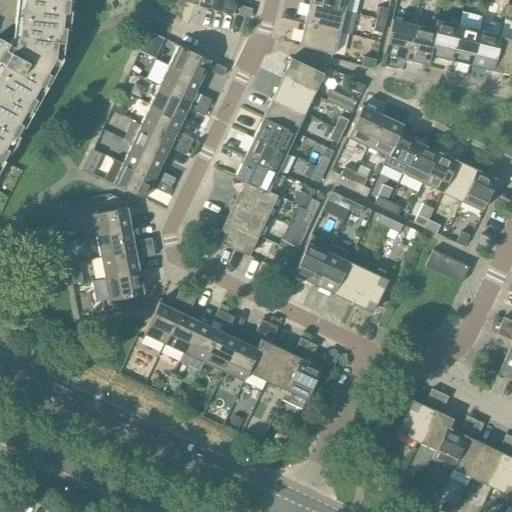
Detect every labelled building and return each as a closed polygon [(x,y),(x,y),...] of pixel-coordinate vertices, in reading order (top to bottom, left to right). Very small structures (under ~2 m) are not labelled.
[(0,161),(25,116),(58,58),(54,56),(56,40),(64,41),(68,0),(22,0),(19,36),(14,45),(0,36),(0,60),(3,63),(0,68),(0,161)] [(235,0),(198,0),(197,5),(232,13),(235,0)] [(309,0),(309,2),(344,11),(346,0),(309,0)] [(304,23),(339,32),(344,11),(309,2),(304,23)] [(240,5),(237,14),(250,17),(252,8),(240,5)] [(376,18),(385,21),(388,8),(379,6),(376,18)] [(385,21),(376,18),(373,31),(382,33),(385,21)] [(405,59),(414,24),(392,19),(383,54),(405,59)] [(430,55),(450,60),(458,25),(436,20),(434,29),(435,29),(428,55),(430,55)] [(339,32),(304,23),(299,45),(334,53),(339,32)] [(435,29),(434,29),(414,24),(405,59),(427,64),(430,55),(428,55),(435,29)] [(479,30),(458,25),(450,60),(470,65),(479,30)] [(470,65),(491,70),(500,35),(479,30),(470,65)] [(149,32),(140,52),(154,58),(163,39),(149,32)] [(491,70),(511,75),(511,38),(500,35),(491,70)] [(178,45),(168,65),(201,80),(206,69),(222,76),(226,68),(210,61),(210,60),(178,45)] [(363,56),(361,65),(373,68),(376,59),(363,56)] [(281,78),(314,94),(323,73),(291,58),(281,78)] [(191,100),(201,80),(168,65),(159,85),(191,100)] [(281,78),(272,98),(304,113),(314,94),(281,78)] [(353,80),(349,88),(360,94),(364,85),(353,80)] [(159,85),(150,104),(182,119),(191,100),(159,85)] [(331,90),(326,100),(338,106),(343,95),(331,90)] [(196,102),(208,108),(211,99),(200,94),(196,102)] [(272,98),(263,117),(295,133),(304,113),(272,98)] [(208,108),(196,102),(192,110),(204,116),(208,108)] [(173,139),(182,119),(150,104),(141,124),(173,139)] [(367,147),(382,114),(362,105),(347,137),(367,147)] [(367,147),(386,155),(387,156),(398,132),(399,133),(403,124),(382,114),(367,147)] [(334,127),(343,131),(348,120),(340,116),(334,127)] [(263,117),(254,137),(286,152),(295,133),(263,117)] [(164,158),(173,139),(141,124),(140,125),(130,121),(123,138),(132,143),(131,143),(164,158)] [(343,131),(334,127),(329,139),(337,143),(343,131)] [(417,141),(399,133),(398,132),(387,156),(386,155),(382,164),(402,174),(417,141)] [(178,141),(189,147),(193,138),(181,133),(178,141)] [(254,137),(244,157),(277,172),(286,152),(254,137)] [(189,147),(178,141),(174,149),(185,155),(189,147)] [(437,150),(417,141),(402,174),(422,183),(437,150)] [(131,143),(122,163),(155,178),(164,158),(131,143)] [(93,150),(88,159),(97,164),(102,154),(93,150)] [(456,160),(437,150),(422,183),(441,192),(456,160)] [(316,166),(324,170),(330,159),(321,155),(316,166)] [(277,172),(244,157),(234,177),(243,182),(244,180),(267,192),(268,191),(277,172)] [(145,198),(155,178),(122,163),(113,160),(104,179),(145,198)] [(476,169),(456,160),(441,192),(461,201),(465,193),(476,169)] [(324,170),(316,166),(311,178),(319,182),(324,170)] [(351,180),(355,172),(344,167),(340,175),(351,180)] [(476,169),(465,193),(461,201),(481,211),(496,178),(476,169)] [(159,180),(171,186),(175,177),(163,172),(159,180)] [(355,172),(351,180),(363,186),(367,178),(355,172)] [(155,178),(151,186),(155,188),(165,193),(167,194),(167,193),(171,186),(159,180),(155,178)] [(243,182),(238,193),(234,200),(267,215),(277,195),(268,191),(267,192),(244,180),(243,182)] [(310,197),(298,191),(293,202),(305,208),(310,197)] [(348,209),(352,201),(340,195),(337,204),(348,209)] [(385,210),(389,201),(378,196),(374,204),(385,210)] [(306,210),(314,214),(319,202),(311,198),(306,210)] [(234,200),(225,220),(258,235),(267,215),(234,200)] [(352,201),(348,209),(359,214),(363,206),(352,201)] [(389,201),(385,210),(397,215),(400,207),(389,201)] [(84,205),(78,206),(83,237),(96,235),(131,228),(127,206),(98,212),(97,203),(84,205)] [(314,214),(306,210),(300,221),(308,225),(314,214)] [(387,227),(391,219),(379,214),(376,222),(387,227)] [(424,228),(428,220),(417,214),(413,223),(424,228)] [(391,219),(387,227),(398,233),(402,225),(391,219)] [(258,235),(225,220),(216,240),(248,255),(258,235)] [(428,220),(424,228),(436,233),(440,225),(428,220)] [(135,250),(131,228),(96,235),(100,256),(135,250)] [(455,243),(464,247),(469,235),(461,231),(455,243)] [(140,249),(153,246),(151,237),(139,240),(140,249)] [(287,248),(295,252),(301,241),(293,237),(287,248)] [(313,284),(328,251),(308,241),(292,274),(313,284)] [(153,246),(140,249),(142,258),(155,255),(153,246)] [(295,252),(287,248),(282,260),(290,264),(295,252)] [(425,266),(461,283),(469,266),(432,249),(425,266)] [(139,271),(135,250),(100,256),(104,278),(139,271)] [(348,260),(328,251),(313,284),(332,293),(348,260)] [(367,270),(348,260),(332,293),(352,302),(367,270)] [(367,270),(352,302),(372,312),(388,279),(367,270)] [(144,306),(142,293),(143,293),(139,271),(104,278),(108,299),(102,300),(104,309),(116,307),(117,311),(144,306)] [(182,306),(187,295),(179,291),(173,302),(182,306)] [(187,295),(182,306),(190,310),(195,298),(187,295)] [(164,343),(179,311),(159,301),(144,334),(164,343)] [(221,325),(226,313),(218,309),(212,321),(221,325)] [(164,343),(184,352),(199,320),(179,311),(164,343)] [(226,313),(221,325),(229,328),(234,317),(226,313)] [(499,325),(511,330),(511,328),(511,320),(503,317),(499,325)] [(263,334),(268,322),(260,318),(255,330),(263,334)] [(184,352),(179,361),(199,371),(203,362),(218,329),(199,320),(184,352)] [(268,322),(263,334),(271,338),(276,326),(268,322)] [(511,330),(499,325),(496,333),(507,339),(511,330)] [(203,362),(223,371),(238,338),(218,329),(203,362)] [(303,353),(308,341),(300,337),(295,349),(303,353)] [(256,347),(238,338),(223,371),(243,381),(247,372),(246,371),(258,348),(256,347)] [(246,371),(247,372),(266,381),(281,348),(261,339),(256,347),(258,348),(246,371)] [(308,341),(303,353),(311,357),(316,345),(308,341)] [(301,357),(281,348),(266,381),(285,390),(301,357)] [(497,373),(511,379),(511,354),(507,352),(497,373)] [(485,356),(481,364),(492,370),(496,362),(485,356)] [(285,390),(281,398),(302,408),(306,399),(321,367),(301,357),(285,390)] [(175,388),(170,398),(183,404),(188,394),(175,388)] [(434,404),(439,392),(431,389),(426,400),(434,404)] [(439,392),(434,404),(442,408),(448,396),(439,392)] [(411,399),(411,400),(396,431),(417,441),(432,409),(411,399)] [(417,441),(435,450),(436,450),(447,426),(448,427),(452,418),(432,409),(417,441)] [(469,431),(474,419),(466,416),(461,427),(469,431)] [(474,419),(469,431),(477,435),(483,423),(474,419)] [(452,468),(467,436),(448,427),(447,426),(436,450),(435,450),(431,458),(452,468)] [(508,450),(511,441),(511,437),(506,434),(500,446),(508,450)] [(452,468),(471,477),(486,445),(467,436),(452,468)] [(471,477),(491,487),(506,454),(486,445),(471,477)] [(511,456),(506,454),(491,487),(510,496),(511,496),(511,493),(511,456)] [(395,490),(393,495),(399,498),(409,503),(416,488),(400,480),(395,490)]
